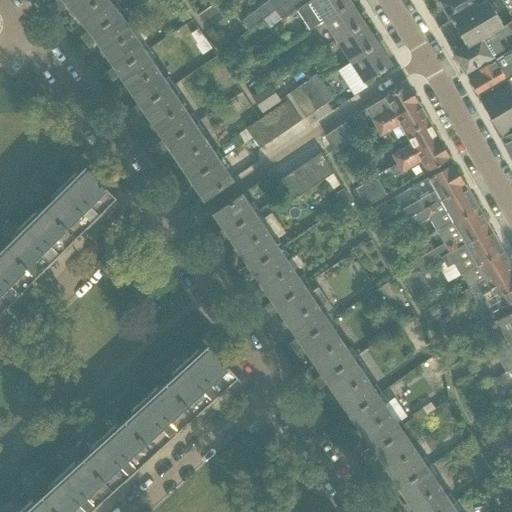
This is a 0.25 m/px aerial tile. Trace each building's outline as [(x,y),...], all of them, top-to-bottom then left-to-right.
[(50,1),(47,6),(57,13),(68,3),(79,17),(98,0),(57,0),(53,4),(50,1)] [(108,0),(98,0),(79,17),(90,30),(82,36),(87,44),(96,38),(106,52),(135,32),(128,22),(120,12),(121,12),(115,4),(114,4),(113,5),(108,0)] [(146,0),(138,0),(137,1),(142,9),(150,4),(146,0)] [(275,11),(289,0),(269,0),(242,22),(249,31),(274,11),(275,11)] [(305,4),(302,0),(289,0),(275,11),(274,11),(283,22),(305,4)] [(310,0),(297,11),(309,30),(323,21),(351,3),(348,0),(310,0)] [(448,13),(452,20),(485,0),(441,0),(441,1),(442,3),(440,5),(445,13),(448,13)] [(511,0),(485,0),(452,20),(467,46),(507,23),(511,19),(511,0)] [(323,21),(337,41),(364,23),(351,3),(323,21)] [(214,4),(197,16),(202,23),(219,11),(214,4)] [(213,17),(204,23),(214,35),(222,29),(213,17)] [(182,18),(174,24),(178,30),(186,24),(182,18)] [(337,41),(350,61),(377,43),(364,23),(337,41)] [(467,46),(454,53),(465,72),(503,51),(497,41),(499,41),(498,40),(511,32),(507,23),(467,46)] [(198,29),(190,34),(197,43),(204,38),(198,29)] [(135,32),(106,52),(116,66),(106,73),(112,81),(121,74),(131,88),(160,69),(152,58),(147,50),(149,49),(143,41),(141,42),(135,32)] [(350,61),(337,70),(353,95),(367,87),(364,82),(391,64),(377,43),(350,61)] [(511,50),(467,76),(469,80),(479,97),(481,100),(509,84),(508,83),(511,81),(511,50)] [(256,65),(239,77),(244,84),(261,72),(256,65)] [(299,67),(290,72),(295,80),(304,75),(299,67)] [(160,69),(131,88),(140,102),(131,109),(136,117),(146,111),(155,125),(184,105),(177,95),(171,86),(172,86),(173,85),(168,77),(166,78),(160,69)] [(317,75),(310,80),(313,85),(321,80),(317,75)] [(310,80),(299,87),(316,111),(333,99),(321,80),(313,85),(310,80)] [(509,84),(481,100),(491,117),(511,105),(511,81),(508,83),(509,84)] [(262,112),(280,99),(269,83),(251,96),(262,112)] [(408,84),(366,110),(376,127),(419,103),(408,84)] [(316,111),(299,87),(289,94),(305,118),(316,111)] [(251,106),(245,99),(237,104),(243,112),(251,106)] [(287,101),(277,108),(290,128),(300,121),(287,101)] [(400,125),(405,134),(429,121),(419,103),(376,127),(380,135),(400,125)] [(170,147),(180,161),(207,143),(200,133),(204,131),(193,114),(191,115),(184,105),(155,125),(165,139),(155,146),(161,154),(170,147)] [(511,105),(491,117),(502,137),(511,131),(511,105)] [(277,108),(267,115),(280,135),(290,128),(277,108)] [(267,115),(256,122),(269,142),(280,135),(267,115)] [(392,156),(397,163),(439,139),(429,121),(405,134),(411,145),(392,156)] [(269,142),(256,122),(246,129),(259,149),(269,142)] [(346,123),(326,137),(334,150),(341,147),(356,138),(346,123)] [(511,131),(502,137),(500,139),(501,142),(511,161),(511,131)] [(397,163),(390,167),(394,175),(401,171),(420,160),(426,171),(432,168),(450,158),(439,139),(397,163)] [(202,147),(180,161),(190,176),(180,182),(185,190),(194,183),(205,198),(232,179),(234,178),(226,167),(228,166),(216,149),(215,150),(209,142),(207,143),(202,147)] [(352,165),(341,147),(334,150),(332,152),(342,170),(352,165)] [(334,173),(321,153),(311,160),(324,180),(334,173)] [(324,180),(311,160),(301,166),(314,187),(324,180)] [(379,223),(373,226),(378,235),(384,232),(384,231),(413,215),(463,186),(465,185),(463,182),(453,163),(435,173),(431,175),(425,179),(433,192),(379,223)] [(86,165),(47,205),(77,234),(116,194),(86,165)] [(352,188),(354,187),(362,183),(352,165),(342,170),(352,188)] [(314,187),(301,166),(290,173),(304,193),(314,187)] [(304,193),(290,173),(280,180),(293,200),(304,193)] [(387,194),(376,175),(362,183),(354,187),(365,206),(387,194)] [(327,181),(317,188),(323,197),(333,190),(327,181)] [(428,218),(436,231),(477,207),(465,185),(413,215),(418,224),(428,218)] [(344,189),(334,194),(341,207),(351,202),(344,189)] [(240,196),(215,213),(225,227),(215,233),(221,241),(230,235),(239,250),(264,233),(267,231),(268,230),(277,224),(270,214),(261,220),(256,213),(259,211),(253,203),(251,204),(243,193),(242,194),(240,195),(240,196)] [(47,205),(7,245),(36,274),(77,234),(47,205)] [(443,244),(398,270),(403,278),(440,257),(448,252),(463,244),(490,229),(477,207),(436,231),(443,244)] [(264,233),(239,250),(249,264),(240,270),(245,278),(254,272),(264,286),(293,267),(286,256),(280,248),(283,247),(277,238),(283,233),(277,224),(268,230),(267,231),(264,233)] [(448,252),(440,257),(447,268),(454,264),(460,274),(463,273),(502,250),(490,229),(463,244),(448,252)] [(7,245),(0,251),(0,310),(36,274),(7,245)] [(463,273),(460,274),(463,279),(468,288),(467,289),(461,292),(465,300),(471,297),(511,273),(511,267),(502,250),(463,273)] [(293,267),(264,286),(274,300),(265,306),(270,314),(279,308),(289,322),(318,303),(311,293),(305,285),(308,283),(302,275),(300,277),(293,267)] [(417,271),(403,279),(415,301),(429,293),(417,271)] [(511,273),(471,297),(477,307),(484,303),(491,315),(511,302),(511,273)] [(318,303),(289,322),(298,337),(289,343),(295,351),(304,344),(313,359),(342,339),(335,329),(330,321),(332,320),(327,312),(325,313),(318,303)] [(437,304),(422,313),(428,323),(439,316),(443,314),(437,304)] [(511,310),(496,320),(509,342),(511,339),(511,310)] [(439,316),(428,323),(440,345),(451,338),(439,316)] [(342,339),(313,359),(323,373),(314,379),(319,387),(328,381),(338,395),(367,375),(360,366),(355,358),(357,356),(351,348),(349,350),(342,339)] [(505,372),(508,371),(511,368),(511,339),(509,342),(493,352),(505,372)] [(210,345),(169,382),(197,413),(238,376),(210,345)] [(451,366),(455,373),(473,362),(468,355),(451,366)] [(473,362),(455,373),(458,378),(459,379),(460,382),(478,371),(476,368),(473,362)] [(367,375),(338,395),(347,409),(348,410),(339,416),(344,424),(353,418),(363,432),(392,412),(390,409),(385,402),(380,394),(382,393),(376,385),(374,386),(367,375)] [(169,382),(127,420),(155,451),(197,413),(169,382)] [(467,395),(460,399),(471,417),(479,413),(467,395)] [(392,412),(363,432),(372,446),(363,452),(369,460),(378,454),(387,468),(416,449),(409,438),(404,431),(406,429),(401,421),(399,423),(392,412)] [(476,424),(487,441),(494,436),(484,419),(476,424)] [(127,420),(85,458),(113,489),(155,451),(127,420)] [(494,436),(487,441),(498,459),(505,454),(494,436)] [(416,449),(387,468),(397,483),(388,489),(394,497),(403,491),(412,505),(441,485),(434,475),(429,467),(431,465),(425,457),(423,459),(416,449)] [(85,458),(43,496),(56,511),(87,511),(113,489),(85,458)] [(511,475),(511,463),(503,468),(509,478),(511,475)] [(441,485),(412,505),(416,511),(459,511),(454,504),(456,502),(450,494),(448,495),(441,485)] [(56,511),(43,496),(25,511),(56,511)]
